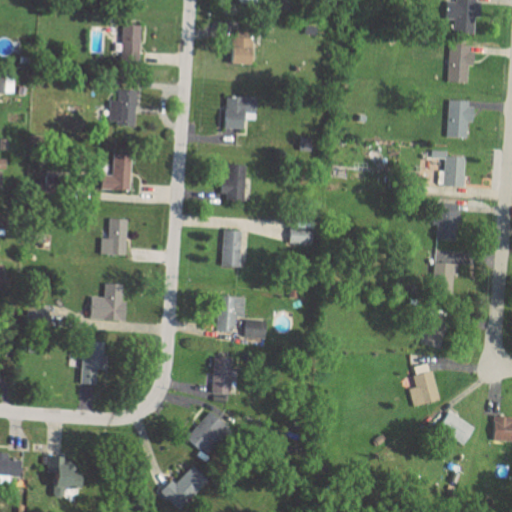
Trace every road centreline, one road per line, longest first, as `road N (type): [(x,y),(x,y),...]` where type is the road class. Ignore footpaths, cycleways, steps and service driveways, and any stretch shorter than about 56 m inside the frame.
road 1 (residential): [(0,410),(119,420),(157,393),(188,0)]
road 2 (residential): [(511,366),(493,365),(511,95)]
